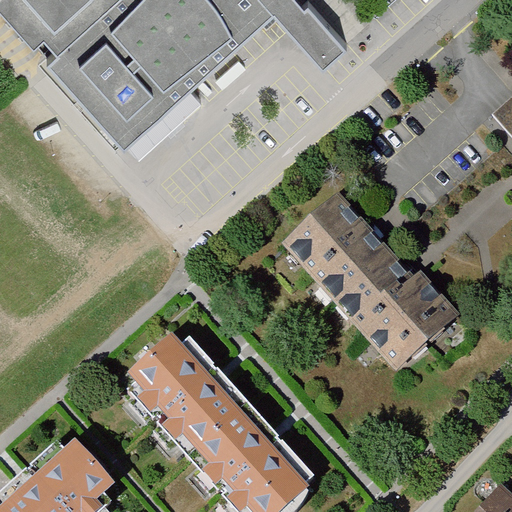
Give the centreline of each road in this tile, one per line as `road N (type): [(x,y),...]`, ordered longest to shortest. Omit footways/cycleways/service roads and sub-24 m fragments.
road 1 (residential): [(461,0),(188,239),(0,37)]
road 2 (residential): [(511,419),(425,511)]
